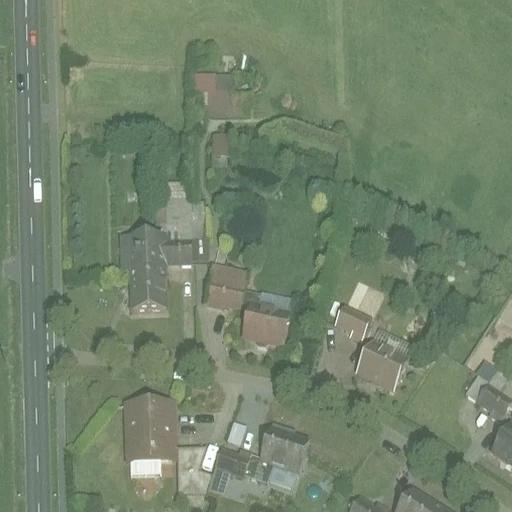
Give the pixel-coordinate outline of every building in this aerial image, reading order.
[(234,75),(188,74),(188,93),(196,94),(196,120),(250,121),(250,92),(233,92),(234,75)] [(211,135),(211,158),(226,158),(226,135),(211,135)] [(163,185),(164,201),(187,200),(187,184),(163,185)] [(153,206),(153,226),(164,226),(163,205),(153,206)] [(116,237),(116,283),(127,283),(127,315),(164,315),(164,269),(188,269),(188,246),(165,246),(165,236),(116,237)] [(208,263),(199,303),(238,312),(247,272),(208,263)] [(246,307),(238,344),(282,354),(290,318),(246,307)] [(341,307),(331,330),(360,343),(370,321),(341,307)] [(370,344),(354,378),(393,396),(409,362),(370,344)] [(476,372),(461,398),(502,423),(511,405),(511,380),(495,370),(489,380),(476,372)] [(123,405),(124,465),(174,464),(174,451),(173,404),(123,405)] [(511,424),(491,459),(511,471),(511,424)] [(267,432),(259,455),(256,465),(299,479),(310,447),(267,432)] [(212,477),(204,501),(218,506),(228,477),(250,484),(256,465),(259,455),(239,448),(236,455),(222,450),(212,477)] [(204,450),(174,451),(174,464),(176,502),(204,501),(212,477),(195,472),(204,450)] [(442,511),(412,492),(398,511),(442,511)] [(363,496),(353,511),(386,511),(387,511),(363,496)]
